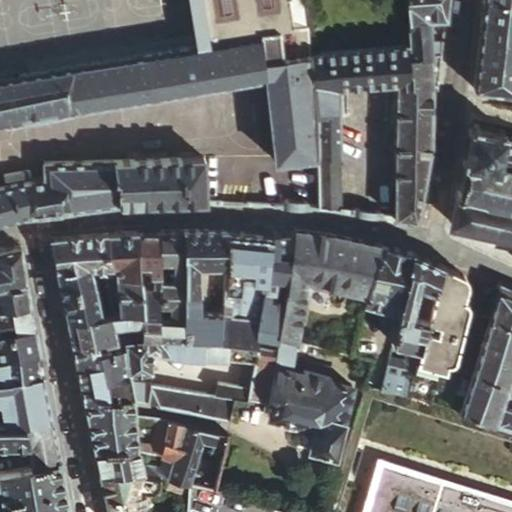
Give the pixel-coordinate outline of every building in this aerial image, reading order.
[(303,0),(200,0),(207,41),(0,75),(0,119),(263,75),(273,159),(316,156),(316,119),(309,50),(303,0)] [(404,0),(406,14),(433,15),(444,16),(446,0),(404,0)] [(511,0),(483,0),(473,86),(511,89),(511,0)] [(406,14),(404,43),(403,57),(430,54),(430,52),(431,38),(433,15),(406,14)] [(442,39),(431,38),(430,52),(440,52),(442,39)] [(316,156),(316,206),(339,208),(338,85),(397,82),(393,215),(415,218),(430,142),(437,84),(437,83),(402,81),(403,57),(404,43),(309,50),(316,119),(316,156)] [(429,61),(439,62),(440,52),(430,52),(430,54),(429,61)] [(402,81),(437,83),(439,62),(429,61),(430,54),(403,57),(402,81)] [(511,135),(469,125),(469,126),(465,125),(464,133),(466,133),(462,153),(460,153),(459,159),(461,159),(459,162),(462,163),(450,222),(511,236),(511,135)] [(0,221),(24,214),(119,203),(204,200),(202,156),(42,160),(42,164),(42,178),(14,179),(0,182),(0,221)] [(42,164),(0,170),(0,182),(14,179),(42,178),(42,164)] [(286,275),(293,226),(270,227),(270,234),(269,258),(269,270),(269,272),(286,275)] [(335,233),(293,226),(286,275),(278,335),(293,339),(295,339),(310,279),(364,291),(378,242),(335,233)] [(183,311),(182,227),(158,228),(159,261),(166,260),(166,278),(159,278),(159,307),(166,300),(170,300),(170,311),(183,311)] [(219,337),(222,300),(224,280),(225,263),(225,231),(225,227),(182,227),(183,311),(183,334),(219,337)] [(158,228),(134,229),(137,262),(147,262),(147,273),(153,273),(153,287),(140,286),(142,306),(139,307),(139,313),(159,312),(159,307),(159,278),(159,261),(158,228)] [(134,229),(107,231),(111,263),(113,277),(139,274),(137,262),(134,229)] [(111,263),(107,231),(51,236),(50,236),(57,267),(89,264),(111,263)] [(270,234),(225,231),(225,263),(251,266),(252,256),(269,258),(270,234)] [(410,250),(378,242),(364,291),(359,306),(381,312),(383,306),(394,309),(410,250)] [(0,282),(26,278),(22,259),(19,244),(0,247),(0,282)] [(433,288),(440,263),(410,250),(394,309),(387,341),(416,348),(423,324),(425,317),(407,312),(415,284),(433,288)] [(239,274),(259,276),(268,277),(269,272),(269,270),(269,258),(252,256),(251,266),(225,263),(224,280),(238,282),(239,274)] [(432,383),(464,283),(464,280),(464,278),(464,277),(464,276),(464,275),(463,274),(462,273),(440,263),(433,288),(425,317),(436,320),(434,328),(423,324),(416,348),(411,366),(404,393),(421,397),(426,381),(432,383)] [(59,277),(67,317),(99,313),(94,286),(98,285),(97,279),(92,280),(89,264),(57,267),(59,277)] [(277,344),(278,335),(286,275),(269,272),(268,277),(266,285),(255,341),(277,344)] [(113,277),(117,310),(139,307),(142,306),(140,286),(139,274),(113,277)] [(251,395),(267,399),(277,344),(255,341),(266,285),(258,283),(259,276),(239,274),(238,282),(236,302),(222,300),(219,337),(228,342),(226,355),(214,354),(211,387),(158,383),(157,400),(232,413),(237,393),(251,397),(251,395)] [(258,283),(266,285),(268,277),(259,276),(258,283)] [(0,306),(30,302),(28,289),(26,278),(0,282),(0,306)] [(224,280),(222,300),(236,302),(238,282),(224,280)] [(511,424),(511,286),(499,281),(496,288),(486,316),(466,372),(459,392),(454,405),(511,424)] [(425,317),(433,288),(415,284),(407,312),(425,317)] [(481,293),(476,306),(482,309),(480,314),(486,316),(496,288),(493,287),(490,286),(487,286),(486,287),(484,288),(482,290),(481,293)] [(30,302),(0,306),(0,330),(35,325),(32,315),(30,302)] [(69,326),(71,340),(103,336),(104,342),(118,340),(116,326),(141,322),(139,313),(139,307),(117,310),(99,313),(67,317),(69,326)] [(143,335),(183,334),(183,311),(170,311),(159,312),(139,313),(141,322),(143,335)] [(38,342),(35,325),(0,330),(0,362),(41,358),(38,342)] [(228,342),(219,337),(183,334),(143,335),(123,339),(125,345),(130,371),(154,366),(151,348),(165,348),(165,351),(214,354),(226,355),(228,342)] [(288,367),(293,339),(278,335),(277,344),(267,399),(266,404),(271,405),(269,415),(303,421),(301,433),(313,435),(311,443),(318,444),(318,445),(337,450),(354,380),(331,376),(332,374),(300,367),(299,369),(288,367)] [(84,402),(133,395),(157,400),(158,383),(132,381),(130,371),(125,345),(100,349),(99,342),(104,342),(103,336),(71,340),(84,402)] [(0,376),(43,371),(41,358),(0,362),(0,376)] [(376,386),(404,393),(411,366),(383,359),(376,386)] [(455,368),(447,388),(459,392),(466,372),(455,368)] [(43,371),(0,376),(0,409),(3,421),(26,421),(51,415),(45,385),(43,371)] [(135,410),(133,395),(84,402),(85,407),(86,413),(135,410)] [(172,416),(135,410),(86,413),(89,425),(92,443),(94,448),(138,442),(135,417),(161,422),(155,440),(164,441),(172,416)] [(52,423),(51,415),(26,421),(3,421),(0,421),(0,440),(28,439),(31,462),(59,457),(57,448),(52,423)] [(174,456),(186,419),(172,416),(164,441),(155,440),(153,447),(161,450),(174,456)] [(168,473),(189,477),(191,478),(205,436),(215,438),(218,426),(186,419),(174,456),(168,473)] [(96,462),(98,472),(142,469),(138,442),(94,448),(96,462)] [(68,511),(59,457),(31,462),(0,468),(0,501),(2,511),(68,511)] [(511,511),(511,502),(374,459),(357,511),(511,511)] [(137,511),(134,501),(145,498),(143,487),(158,488),(159,472),(142,469),(98,472),(101,483),(108,511),(137,511)]
